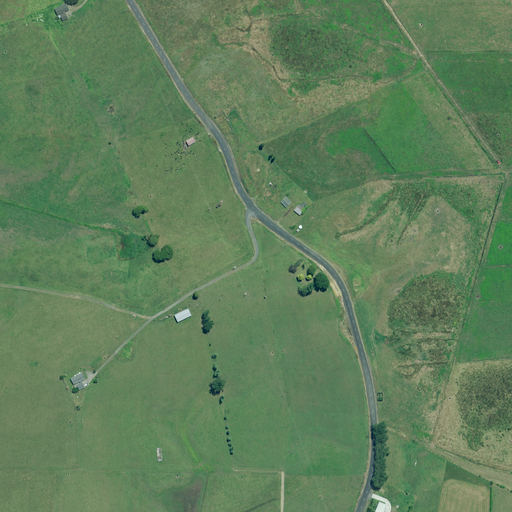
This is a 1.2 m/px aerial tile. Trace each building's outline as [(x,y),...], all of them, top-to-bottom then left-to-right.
[(69,10),(66,4),(55,9),(57,15),(69,10)] [(196,142),(193,137),(186,141),(189,146),(196,142)] [(291,202),(286,197),(281,202),(286,207),(291,202)] [(300,215),(308,205),(305,202),(303,204),(300,202),(294,210),(300,215)] [(191,316),(188,309),(175,315),(178,322),(191,316)] [(85,379),(83,373),(71,379),(74,384),(85,379)] [(85,388),(81,381),(80,382),(80,383),(74,386),(75,389),(78,387),(79,390),(85,388)] [(383,511),(386,505),(379,502),(374,511),(383,511)]
